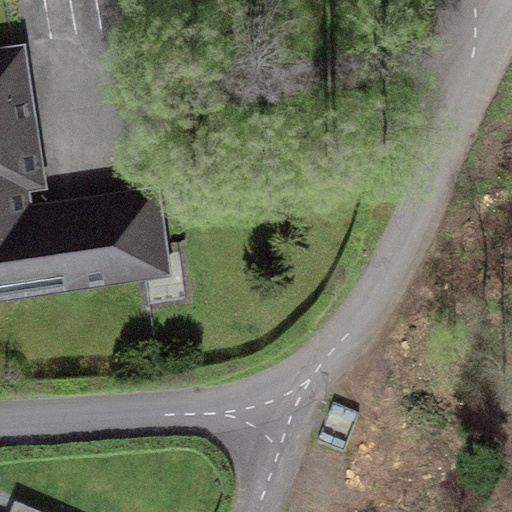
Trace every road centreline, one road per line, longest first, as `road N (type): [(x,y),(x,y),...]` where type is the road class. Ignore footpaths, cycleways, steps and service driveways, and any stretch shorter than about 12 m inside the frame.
road 1 (residential): [(437,0),(395,240),(308,412)]
road 2 (residential): [(308,412),(0,441)]
